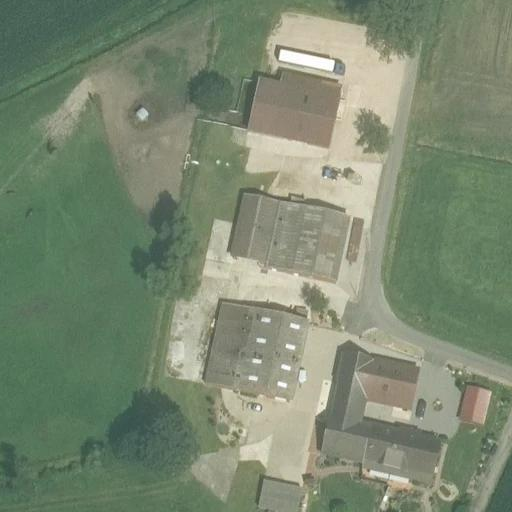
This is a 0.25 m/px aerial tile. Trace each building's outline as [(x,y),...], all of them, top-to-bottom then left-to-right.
[(250,145),(331,163),(343,109),(340,108),(343,97),(284,83),(281,95),(262,91),(250,145)] [(338,294),(352,231),(246,207),(232,271),(338,294)] [(293,415),(311,335),(225,316),(207,396),(293,415)] [(423,379),(345,362),(322,471),(439,495),(448,451),(423,446),(424,443),(405,439),(404,442),(365,433),(369,414),(413,423),(423,379)] [(462,421),(487,427),(495,392),(470,386),(462,421)] [(304,511),(307,500),(267,491),(262,511),(304,511)]
